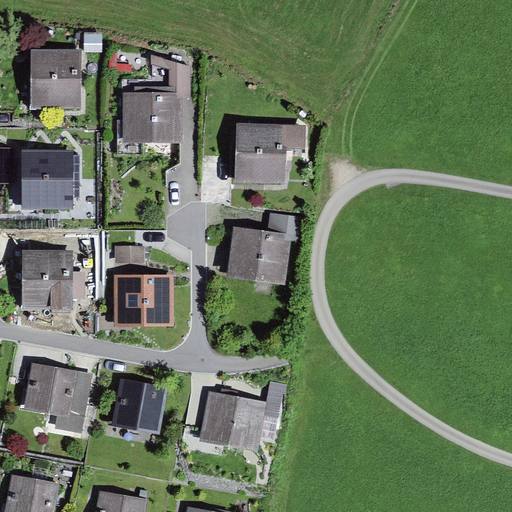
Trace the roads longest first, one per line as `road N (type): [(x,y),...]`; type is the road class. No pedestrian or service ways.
road 1 (track): [(511,192),(398,177),(358,182),(336,199),(320,247),(324,308),(343,348),(443,429),(511,458)]
road 2 (residential): [(195,224),(201,326),(196,347),(181,358),(0,330)]
